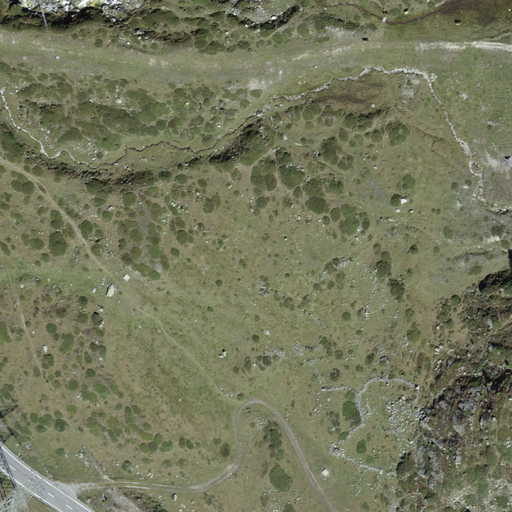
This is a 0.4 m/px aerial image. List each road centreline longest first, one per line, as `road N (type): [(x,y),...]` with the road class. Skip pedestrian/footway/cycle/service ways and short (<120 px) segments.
road 1 (track): [(511,47),(474,43),(153,67),(0,40)]
road 2 (track): [(56,498),(92,488),(191,491),(231,476),(237,411),(266,401),(336,511)]
